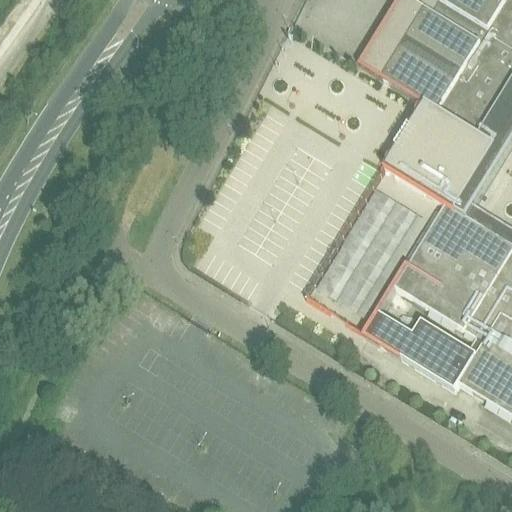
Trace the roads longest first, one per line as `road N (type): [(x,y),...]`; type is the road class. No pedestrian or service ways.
road 1 (unknown): [(285,294),(390,118),(404,118),(453,149),(352,312),(324,318)]
road 2 (unclassified): [(511,496),(162,285),(153,268)]
road 3 (unclassified): [(153,268),(157,246),(287,2)]
road 4 (unclassified): [(0,475),(88,291),(153,268)]
road 5 (tertiary): [(0,226),(144,0)]
